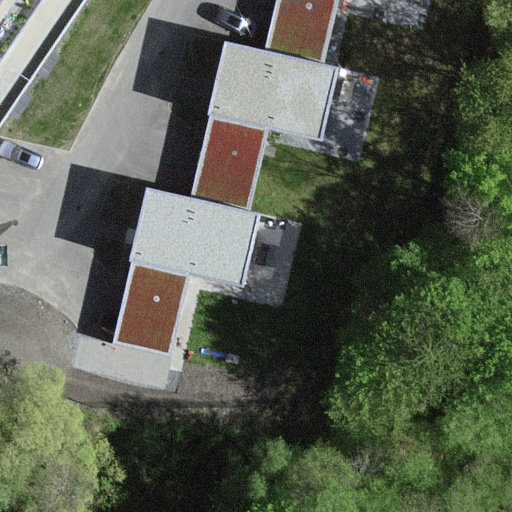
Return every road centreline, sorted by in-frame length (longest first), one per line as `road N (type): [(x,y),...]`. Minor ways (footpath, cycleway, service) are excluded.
road 1 (unknown): [(467,0),(324,297)]
road 2 (residential): [(178,0),(35,233)]
